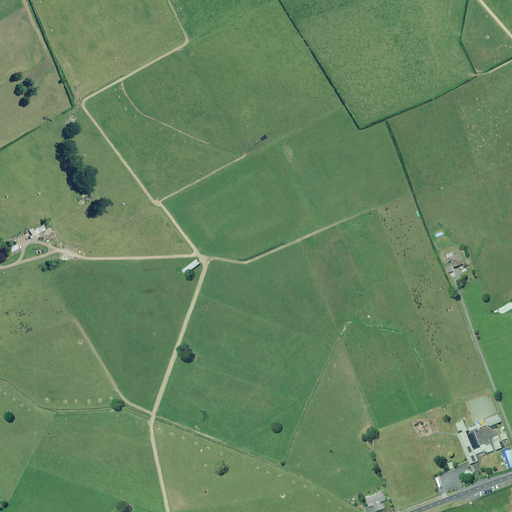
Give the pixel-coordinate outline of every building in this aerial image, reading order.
[(46,229),(43,225),(34,231),(33,228),(29,230),(32,235),(29,237),(31,239),(46,229)] [(19,249),(17,244),(8,248),(11,253),(19,249)] [(464,264),(460,253),(448,258),(449,262),(453,261),(455,267),(464,264)] [(202,263),(199,259),(184,270),(188,274),(202,263)] [(495,412),(488,392),(464,401),(472,421),(495,412)] [(501,420),(498,412),(485,417),(488,425),(501,420)] [(467,426),(462,413),(453,416),(459,429),(467,426)] [(457,432),(469,463),(477,459),(475,453),(485,449),(485,451),(488,451),(492,450),(489,442),(480,445),(474,431),(467,433),(465,429),(457,432)] [(504,431),(498,433),(501,439),(507,437),(504,431)] [(498,438),(491,441),(494,449),(501,447),(498,438)] [(511,450),(510,451),(509,448),(501,451),(508,470),(511,468),(511,450)] [(387,500),(384,493),(367,499),(370,507),(374,505),(377,511),(385,508),(384,504),(382,505),(381,502),(387,500)]
